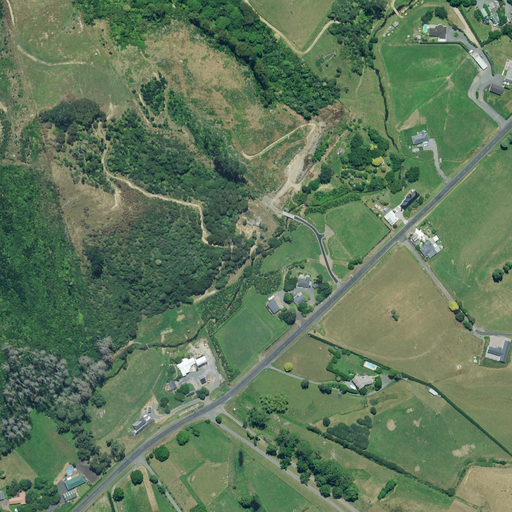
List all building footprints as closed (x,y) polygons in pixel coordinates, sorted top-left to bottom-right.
[(492,11),(494,14),(497,12),(496,11),(498,10),(493,3),(489,5),(490,7),(487,8),(490,12),(492,11)] [(499,21),(495,14),(490,17),(494,24),(499,21)] [(442,25),(439,25),(439,26),(435,26),(435,28),(430,28),(429,36),(439,36),(439,39),(445,39),(445,32),(446,32),(446,27),(442,27),(442,25)] [(477,53),(473,56),(484,70),(488,66),(477,53)] [(399,219),(391,211),(384,217),(392,226),(399,219)] [(423,246),(419,249),(425,257),(427,255),(430,258),(441,250),(435,243),(433,245),(429,240),(422,245),(423,246)] [(310,278),(306,277),(306,280),(298,278),(297,286),(308,288),(309,285),(311,286),(312,282),(309,282),(310,278)] [(306,299),(302,294),(298,298),(297,296),(292,300),(297,306),(306,299)] [(280,309),(273,300),(267,305),(274,314),(280,309)] [(486,353),(475,352),(474,359),(478,360),(477,366),(485,367),(486,353)] [(192,366),(192,365),(196,363),(193,358),(189,360),(189,359),(178,364),(183,376),(186,375),(186,373),(190,371),(189,370),(190,367),(192,366)] [(371,379),(362,379),(358,374),(351,380),(359,390),(366,384),(372,384),(371,379)] [(177,387),(174,380),(166,384),(169,391),(177,387)] [(86,482),(82,474),(71,479),(71,477),(67,478),(68,480),(64,482),(68,490),(86,482)] [(77,497),(74,490),(63,495),(66,502),(77,497)] [(15,495),(16,498),(9,499),(10,504),(21,503),(21,505),(27,504),(26,493),(19,493),(20,497),(18,497),(18,495),(15,495)]
